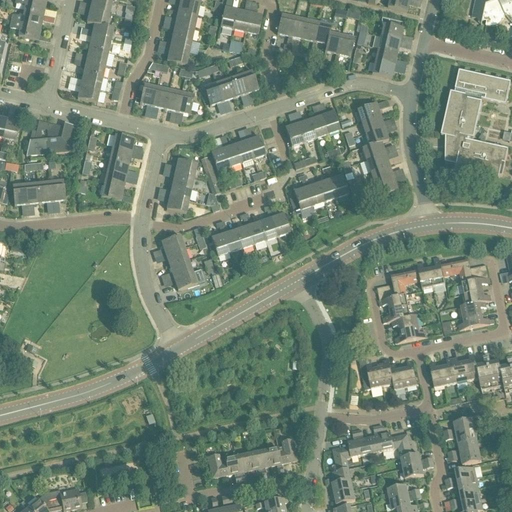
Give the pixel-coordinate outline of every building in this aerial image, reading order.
[(46,5),(22,0),(15,0),(15,6),(25,8),(23,13),(43,18),(46,5)] [(92,0),(89,13),(109,17),(112,5),(92,0)] [(409,0),(389,0),(387,9),(407,14),(409,0)] [(511,0),(475,0),(471,19),(477,20),(481,27),(483,21),(487,22),(486,27),(491,28),(496,27),(500,25),(501,24),(502,23),(503,21),(503,20),(504,18),(506,17),(509,21),(511,23),(511,0)] [(180,2),(177,14),(197,19),(200,6),(180,2)] [(221,11),(214,10),(213,16),(220,18),(221,11)] [(220,30),(233,32),(237,13),(224,10),(220,30)] [(12,17),(11,23),(40,30),(43,18),(23,13),(22,19),(12,17)] [(109,17),(89,13),(86,25),(94,27),(113,31),(114,30),(106,29),(109,17)] [(237,13),(233,32),(245,35),(249,15),(237,13)] [(126,14),(125,21),(132,22),(134,15),(126,14)] [(177,14),(175,27),(194,31),(197,19),(177,14)] [(249,15),(245,35),(258,38),(262,18),(249,15)] [(290,48),(291,40),(289,40),(294,20),(281,17),(277,37),(288,39),(286,47),(290,48)] [(289,40),(291,40),(302,42),(306,22),(294,20),(289,40)] [(312,44),(310,52),(314,53),(316,45),(315,45),(319,25),(306,22),(302,42),(312,44)] [(40,30),(11,23),(9,30),(19,32),(18,38),(38,43),(40,30)] [(315,45),(316,45),(326,47),(327,48),(330,35),(331,28),(319,25),(315,45)] [(383,26),(380,39),(400,43),(403,30),(383,26)] [(94,27),(91,39),(111,44),(113,31),(94,27)] [(175,27),(172,39),(191,44),(194,31),(175,27)] [(361,27),(359,34),(366,36),(368,29),(361,27)] [(210,28),(209,34),(216,36),(217,29),(210,28)] [(216,36),(209,34),(207,41),(214,42),(216,36)] [(366,36),(359,34),(358,41),(365,42),(366,36)] [(335,57),(334,65),(337,66),(339,58),(337,57),(341,38),(330,35),(327,48),(326,47),(324,55),(335,57)] [(337,57),(339,58),(350,60),(354,41),(341,38),(337,57)] [(91,39),(88,52),(108,56),(111,44),(91,39)] [(125,39),(124,46),(131,48),(133,41),(128,40),(125,39)] [(172,39),(169,52),(189,56),(191,44),(172,39)] [(380,39),(377,51),(397,56),(400,43),(380,39)] [(230,46),(228,54),(235,55),(236,48),(230,46)] [(198,51),(197,58),(204,60),(206,53),(198,51)] [(253,59),(255,52),(248,51),(246,57),(253,59)] [(377,51),(374,63),(394,68),(397,56),(377,51)] [(88,52),(85,64),(105,68),(108,56),(88,52)] [(189,56),(169,52),(166,64),(186,69),(189,56)] [(355,52),(354,59),(361,60),(362,54),(355,52)] [(240,58),(234,61),(236,68),(243,66),(240,58)] [(361,60),(354,59),(352,65),(359,67),(361,60)] [(236,68),(234,61),(228,63),(230,70),(236,68)] [(394,68),(374,63),(371,76),(391,81),(394,68)] [(85,64),(83,76),(102,80),(105,68),(85,64)] [(120,64),(118,71),(125,73),(127,66),(120,64)] [(161,67),(160,74),(167,75),(169,68),(161,67)] [(216,67),(210,69),(212,76),(219,74),(216,67)] [(212,76),(210,69),(204,71),(206,78),(212,76)] [(186,72),(185,79),(192,81),(193,74),(186,72)] [(252,73),(239,77),(246,97),(258,92),(252,73)] [(506,107),(511,85),(460,73),(456,91),(455,95),(451,94),(442,137),(446,138),(445,164),(456,167),(455,173),(499,182),(500,177),(502,178),(505,166),(508,152),(473,144),(473,140),(474,140),(480,114),(483,102),(506,107)] [(83,76),(80,89),(100,93),(102,80),(83,76)] [(239,77),(227,81),(234,101),(246,97),(239,77)] [(227,81),(215,85),(222,105),(234,101),(227,81)] [(222,105),(215,85),(203,89),(209,109),(222,105)] [(139,107),(152,109),(156,90),(144,87),(139,107)] [(100,93),(80,89),(77,101),(97,106),(100,93)] [(114,89),(113,96),(119,98),(121,91),(114,89)] [(156,90),(152,109),(165,112),(169,92),(156,90)] [(169,92),(165,112),(177,115),(181,95),(169,92)] [(181,95),(177,115),(190,118),(194,98),(181,95)] [(357,112),(361,124),(380,118),(376,105),(357,112)] [(333,114),(321,118),(327,137),(340,133),(333,114)] [(321,118),(309,122),(315,141),(327,137),(321,118)] [(380,118),(361,124),(365,136),(384,129),(380,118)] [(7,121),(3,141),(15,144),(20,124),(7,121)] [(350,121),(340,125),(342,130),(352,126),(350,121)] [(309,122),(297,126),(303,145),(315,141),(309,122)] [(28,157),(45,156),(72,153),(78,128),(63,125),(62,127),(62,129),(57,127),(46,125),(39,124),(37,134),(32,133),(28,157)] [(303,145),(297,126),(284,130),(291,149),(303,145)] [(384,129),(365,136),(369,148),(381,144),(381,145),(388,142),(384,129)] [(344,136),(346,142),(353,140),(351,134),(344,136)] [(115,137),(112,150),(131,154),(134,141),(115,137)] [(90,138),(88,145),(96,146),(97,140),(90,138)] [(259,139),(247,143),(253,162),(265,158),(259,139)] [(353,140),(346,142),(348,149),(355,147),(353,140)] [(247,143),(235,147),(241,166),(253,162),(247,143)] [(369,148),(362,151),(366,163),(385,156),(381,145),(381,144),(369,148)] [(96,146),(88,145),(87,151),(94,153),(96,146)] [(235,147),(223,151),(229,170),(241,166),(235,147)] [(112,150),(109,162),(129,166),(131,154),(112,150)] [(339,150),(332,152),(335,160),(341,157),(339,150)] [(229,170),(223,151),(210,155),(217,174),(229,170)] [(335,160),(332,152),(327,154),(329,162),(335,160)] [(385,156),(366,163),(370,175),(389,168),(385,156)] [(315,158),(308,160),(311,168),(317,165),(315,158)] [(311,168),(308,160),(302,163),(305,170),(311,168)] [(95,170),(106,173),(108,164),(97,161),(95,170)] [(109,162),(106,174),(126,179),(129,166),(109,162)] [(177,162),(174,174),(194,178),(197,166),(177,162)] [(341,164),(343,170),(350,168),(348,162),(346,162),(341,164)] [(296,172),(302,170),(299,163),(293,165),(295,172),(296,172)] [(18,174),(19,167),(12,166),(11,173),(18,174)] [(350,168),(343,170),(345,177),(352,175),(350,168)] [(389,168),(370,175),(374,186),(393,180),(389,168)] [(90,171),(83,169),(81,176),(89,178),(90,171)] [(207,176),(209,182),(216,180),(214,173),(207,176)] [(264,173),(258,175),(260,182),(267,180),(264,173)] [(329,173),(325,174),(328,182),(330,181),(336,201),(348,197),(342,177),(331,181),(329,173)] [(106,174),(104,187),(123,191),(126,179),(106,174)] [(174,174),(172,187),(191,191),(194,178),(174,174)] [(260,182),(258,175),(252,177),(254,184),(260,182)] [(216,180),(209,182),(211,188),(218,186),(216,180)] [(393,180),(374,186),(378,199),(397,192),(393,180)] [(240,181),(234,183),(236,190),(242,188),(240,181)] [(312,209),(324,205),(318,185),(308,189),(305,181),(301,182),(304,190),(306,189),(312,209)] [(318,185),(324,205),(336,201),(330,181),(328,182),(318,185)] [(63,183),(50,184),(53,204),(65,203),(63,183)] [(236,190),(234,183),(227,185),(230,192),(236,190)] [(50,184),(38,186),(40,206),(53,204),(50,184)] [(38,186),(25,187),(27,207),(40,206),(38,186)] [(356,186),(349,188),(351,194),(358,192),(356,186)] [(27,207),(25,187),(12,188),(14,208),(27,207)] [(123,191),(104,187),(101,199),(120,204),(123,191)] [(172,187),(169,199),(188,204),(191,191),(172,187)] [(86,189),(81,188),(79,188),(77,195),(85,196),(86,189)] [(300,213),(312,209),(306,189),(304,190),(293,194),(300,213)] [(358,192),(351,194),(353,201),(360,198),(358,192)] [(209,196),(207,204),(210,204),(216,202),(215,197),(214,197),(209,196)] [(188,204),(169,199),(166,212),(186,216),(188,204)] [(211,208),(213,215),(220,212),(218,206),(211,208)] [(273,219),(270,212),(267,213),(269,220),(271,220),(277,239),(290,235),(283,216),(273,219)] [(334,215),(336,220),(336,221),(342,219),(342,218),(340,213),(334,215)] [(253,247),(265,243),(259,224),(249,227),(246,220),(243,221),(245,229),(247,228),(253,247)] [(259,224),(265,243),(277,239),(271,220),(269,220),(259,224)] [(222,228),(219,229),(221,237),(223,236),(230,255),(241,251),(235,232),(225,235),(222,228)] [(241,251),(253,247),(247,228),(245,229),(235,232),(241,251)] [(223,236),(221,237),(211,240),(217,259),(230,255),(223,236)] [(161,244),(165,256),(184,250),(180,238),(161,244)] [(204,243),(198,245),(200,252),(207,250),(204,243)] [(184,250),(165,256),(169,269),(188,262),(184,250)] [(204,264),(206,269),(213,267),(211,261),(204,264)] [(188,262),(169,269),(173,280),(192,274),(188,262)] [(435,294),(446,292),(443,279),(441,269),(441,268),(440,263),(434,264),(435,270),(430,271),(434,292),(435,294)] [(468,263),(441,268),(441,269),(443,279),(460,276),(462,285),(473,283),(470,271),(469,265),(468,263)] [(417,268),(418,273),(419,273),(421,284),(422,292),(432,290),(433,292),(434,292),(430,271),(424,272),(423,266),(417,268)] [(213,267),(206,269),(208,276),(215,274),(213,267)] [(486,267),(480,268),(483,281),(486,280),(486,281),(489,280),(486,267)] [(242,277),(249,273),(247,268),(240,271),(242,277)] [(473,283),(478,282),(475,269),(470,271),(473,283)] [(418,273),(396,278),(395,278),(392,279),(391,279),(393,287),(396,300),(406,297),(404,287),(421,284),(419,273),(418,273)] [(192,274),(173,280),(178,293),(197,286),(192,274)] [(222,287),(218,276),(212,278),(216,289),(222,287)] [(462,297),(483,293),(482,287),(487,286),(486,281),(486,280),(483,281),(478,282),(473,283),(462,285),(464,296),(461,296),(462,297)] [(377,290),(378,297),(380,303),(385,302),(383,289),(377,290)] [(483,293),(462,297),(462,299),(464,298),(467,308),(485,304),(491,303),(490,297),(484,298),(483,293)] [(408,307),(406,297),(396,300),(390,301),(385,302),(380,303),(379,303),(380,308),(389,307),(390,312),(411,308),(411,307),(408,307)] [(460,320),(460,321),(482,316),(480,311),(486,310),(485,304),(467,308),(461,309),(463,319),(460,320)] [(385,319),(386,325),(392,324),(392,323),(411,320),(411,319),(409,310),(411,309),(411,308),(390,312),(391,318),(385,319)] [(459,327),(460,333),(490,327),(489,321),(483,322),(482,316),(460,321),(463,320),(464,326),(459,327)] [(411,320),(392,323),(392,324),(393,329),(399,328),(400,333),(421,329),(421,328),(419,328),(416,318),(411,319),(411,320)] [(444,336),(452,335),(449,323),(442,325),(444,336)] [(396,340),(397,346),(427,340),(426,334),(420,335),(419,330),(421,329),(400,333),(401,339),(396,340)] [(34,357),(35,356),(37,351),(28,346),(26,352),(25,353),(34,357)] [(21,364),(24,358),(19,355),(16,361),(21,364)] [(470,363),(464,364),(469,386),(470,385),(469,383),(479,381),(476,368),(477,368),(474,356),(468,357),(470,363)] [(504,388),(501,370),(499,363),(491,365),(489,358),(483,359),(485,366),(477,368),(476,368),(479,381),(481,393),(492,391),(492,393),(495,393),(494,390),(504,388)] [(457,360),(452,361),(457,385),(467,383),(467,386),(469,386),(464,364),(459,366),(457,360)] [(508,369),(501,370),(504,388),(505,395),(511,393),(511,360),(507,362),(508,369)] [(28,366),(35,369),(37,364),(30,361),(28,366)] [(447,368),(442,369),(446,390),(448,390),(447,388),(457,385),(452,361),(446,362),(447,368)] [(382,392),(383,391),(379,370),(373,371),(371,362),(359,364),(365,392),(381,389),(382,392)] [(384,369),(379,370),(383,391),(384,391),(384,389),(393,386),(394,386),(390,368),(389,362),(383,363),(384,369)] [(408,370),(402,371),(407,393),(408,392),(407,390),(417,388),(412,363),(407,364),(408,370)] [(446,390),(442,369),(436,370),(435,365),(429,366),(434,390),(444,388),(445,391),(446,390)] [(395,367),(390,368),(394,386),(393,386),(395,392),(405,390),(405,393),(407,393),(402,371),(396,373),(395,367)] [(149,427),(155,425),(152,418),(147,420),(149,427)] [(444,433),(444,438),(475,432),(472,421),(454,425),(455,431),(444,433)] [(383,428),(378,429),(383,453),(394,451),(391,440),(392,440),(391,435),(384,436),(383,428)] [(375,438),(369,439),(372,455),(383,453),(378,429),(373,430),(375,438)] [(362,432),(357,433),(362,458),(372,455),(369,439),(363,440),(362,432)] [(475,432),(444,438),(445,443),(457,440),(458,446),(477,442),(475,432)] [(486,447),(500,446),(499,432),(486,433),(486,447)] [(354,442),(348,444),(349,449),(351,460),(362,458),(357,433),(352,434),(354,442)] [(392,440),(391,440),(394,451),(398,450),(401,460),(412,458),(407,436),(392,440)] [(282,449),(277,450),(281,466),(297,463),(292,441),(281,443),(282,449)] [(448,455),(449,459),(479,453),(477,442),(458,446),(459,452),(448,455)] [(333,452),(337,473),(337,474),(349,471),(346,461),(351,460),(349,449),(333,452)] [(277,450),(267,452),(271,468),(276,467),(278,475),(283,474),(281,466),(277,450)] [(267,452),(256,454),(261,479),(266,478),(264,470),(271,468),(267,452)] [(479,453),(449,459),(450,464),(461,462),(463,468),(481,464),(479,453)] [(256,454),(246,456),(249,473),(255,472),(257,480),(261,479),(256,454)] [(246,456),(235,459),(240,483),(245,482),(243,474),(249,473),(246,456)] [(412,458),(401,460),(403,471),(433,464),(432,460),(421,462),(419,456),(412,458)] [(207,459),(212,481),(228,477),(225,461),(220,462),(219,457),(207,459)] [(235,459),(225,461),(228,477),(234,476),(236,484),(240,483),(235,459)] [(433,464),(403,471),(405,482),(424,478),(423,472),(434,469),(433,464)] [(445,482),(446,487),(476,480),(474,469),(455,473),(457,479),(445,482)] [(333,481),(331,481),(325,482),(326,487),(332,486),(351,482),(349,471),(337,474),(337,473),(332,474),(333,481)] [(505,474),(496,476),(498,483),(506,482),(505,474)] [(476,480),(446,487),(447,491),(459,489),(460,495),(479,491),(476,480)] [(330,492),(331,497),(353,492),(351,482),(332,486),(333,492),(330,492)] [(387,491),(390,502),(420,496),(419,491),(408,494),(406,487),(387,491)] [(60,493),(52,494),(56,511),(58,511),(63,511),(62,511),(71,511),(82,510),(81,506),(88,504),(86,494),(79,495),(78,491),(60,495),(60,493)] [(450,503),(451,508),(481,501),(479,491),(460,495),(461,501),(450,503)] [(353,492),(331,497),(332,502),(335,501),(337,507),(355,503),(353,492)] [(49,493),(29,509),(28,509),(31,511),(56,511),(52,494),(50,494),(49,493)] [(416,507),(411,509),(410,503),(421,500),(420,496),(390,502),(391,511),(396,511),(398,511),(416,508),(416,507)] [(230,497),(226,498),(228,511),(239,511),(239,507),(233,509),(230,497)] [(218,511),(217,511),(228,511),(226,498),(221,499),(223,511),(218,511)] [(286,500),(256,506),(257,511),(265,509),(265,511),(281,511),(285,511),(283,506),(287,505),(286,500)] [(482,511),(481,501),(451,508),(451,511),(453,511),(463,510),(463,511),(482,511)] [(26,511),(24,511),(31,511),(28,509),(29,509),(24,503),(21,505),(26,511)]
